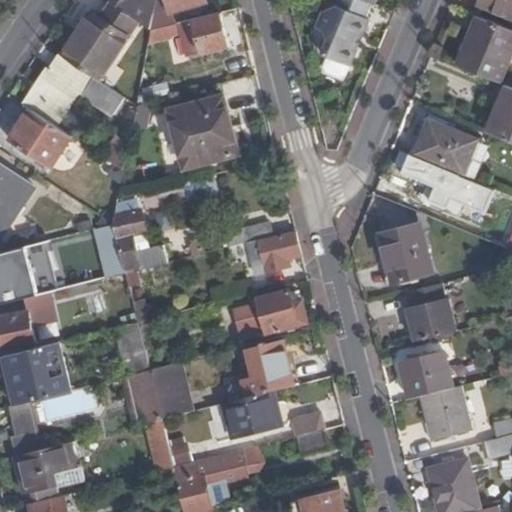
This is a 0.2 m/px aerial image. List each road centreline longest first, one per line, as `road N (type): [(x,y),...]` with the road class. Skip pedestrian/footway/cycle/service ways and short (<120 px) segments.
road 1 (residential): [(392,511),(316,205)]
road 2 (residential): [(316,205),(362,153),(427,0)]
road 3 (residential): [(316,205),(263,0)]
